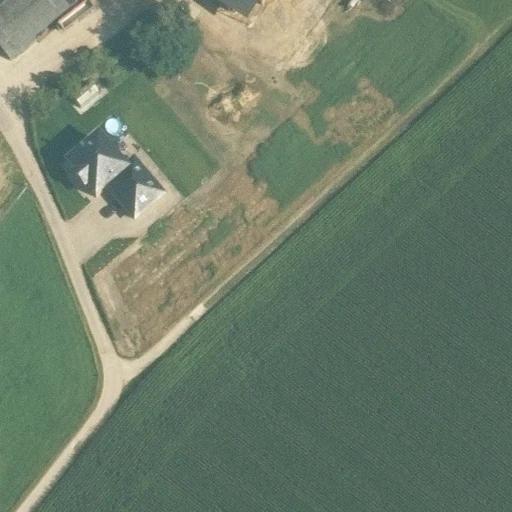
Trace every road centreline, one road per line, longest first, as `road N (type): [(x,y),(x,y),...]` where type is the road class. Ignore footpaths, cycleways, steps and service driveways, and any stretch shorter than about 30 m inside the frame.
road 1 (track): [(511,18),(116,384)]
road 2 (track): [(27,511),(107,409),(116,384),(25,146)]
